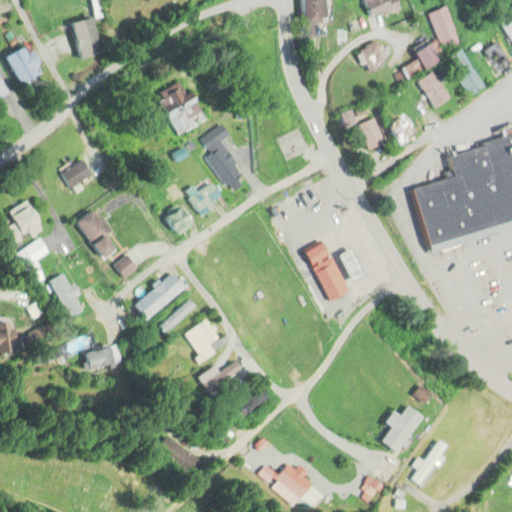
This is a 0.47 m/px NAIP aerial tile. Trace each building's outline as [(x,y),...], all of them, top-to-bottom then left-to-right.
[(310,37),(309,25),(324,24),(321,0),(298,0),(302,38),(310,37)] [(393,8),(391,1),(382,4),(380,0),(356,0),(363,18),(393,8)] [(424,16),(442,51),(459,41),(442,6),(424,16)] [(84,18),(63,25),(72,57),(94,51),(84,18)] [(364,73),(386,59),(374,40),(352,54),(364,73)] [(479,53),(496,75),(509,65),(492,43),(479,53)] [(433,62),(423,44),(408,53),(418,71),(433,62)] [(23,55),(20,57),(15,49),(0,56),(0,60),(12,85),(33,75),(23,55)] [(464,98),(480,89),(458,51),(442,61),(464,98)] [(445,99),(426,72),(411,84),(430,110),(445,99)] [(198,122),(175,81),(154,93),(164,109),(158,112),(172,137),(198,122)] [(407,144),(403,117),(384,120),(389,147),(407,144)] [(353,126),(364,151),(382,143),(370,118),(353,126)] [(197,141),(205,151),(224,135),(216,125),(197,141)] [(511,135),(439,154),(445,179),(401,190),(416,248),(511,223),(511,135)] [(68,190),(90,174),(79,159),(57,175),(68,190)] [(211,196),(202,185),(181,201),(193,217),(205,207),(202,203),(211,196)] [(23,234),(25,238),(36,232),(21,205),(0,216),(0,218),(12,241),(23,234)] [(156,218),(169,237),(185,226),(172,208),(156,218)] [(106,250),(99,239),(106,234),(89,210),(68,224),(93,259),(106,250)] [(31,263),(44,254),(33,239),(8,257),(22,278),(35,268),(31,263)] [(342,295),(319,243),(298,252),(322,304),(342,295)] [(116,281),(132,270),(122,256),(107,267),(116,281)] [(45,282),(66,320),(82,311),(62,273),(45,282)] [(166,275),(127,307),(139,322),(178,290),(166,275)] [(154,328),(162,336),(191,309),(183,300),(154,328)] [(0,355),(19,351),(11,320),(0,323),(0,355)] [(180,335),(195,354),(214,339),(199,320),(180,335)] [(82,353),(86,373),(125,365),(121,345),(82,353)] [(236,371),(231,363),(202,384),(207,392),(236,371)] [(263,404),(251,389),(225,410),(236,425),(263,404)] [(377,424),(384,429),(374,443),(389,454),(415,419),(400,408),(392,418),(385,413),(377,424)] [(186,473),(195,459),(163,438),(154,452),(186,473)] [(405,481),(414,487),(441,449),(432,442),(405,481)] [(295,505),(313,487),(287,463),(270,481),(295,505)] [(359,489),(371,496),(376,487),(365,481),(359,489)]
